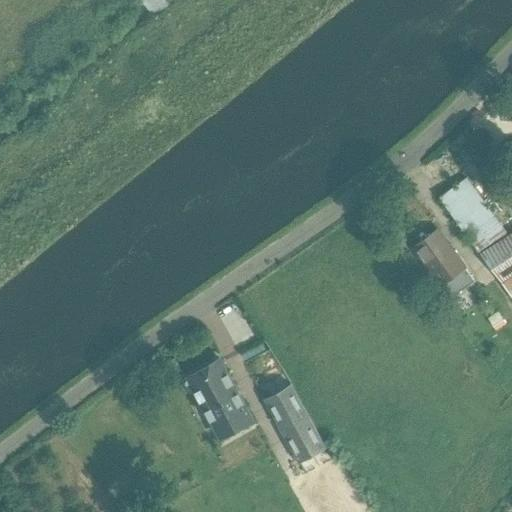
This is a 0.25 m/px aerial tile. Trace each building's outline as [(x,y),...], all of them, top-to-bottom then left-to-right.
[(0,43),(0,80),(5,84),(22,99),(41,77),(0,43)] [(511,112),(506,116),(503,123),(508,132),(511,131),(511,112)] [(493,215),(497,212),(470,175),(438,198),(479,252),(507,234),(493,215)] [(473,282),(438,231),(415,247),(450,298),(473,282)] [(511,233),(480,254),(501,284),(502,283),(511,299),(511,233)] [(495,329),(503,324),(497,313),(488,318),(495,329)] [(188,393),(195,395),(214,429),(247,411),(219,360),(186,378),(186,379),(184,385),(188,393)] [(325,448),(291,386),(264,400),(298,462),(325,448)]
